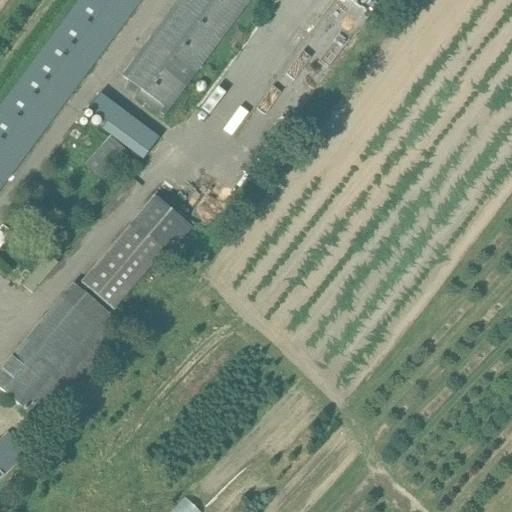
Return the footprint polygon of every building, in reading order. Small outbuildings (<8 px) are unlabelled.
[(79,0),(0,107),(0,188),(138,0),(79,0)] [(248,0),(178,0),(122,76),(140,90),(137,95),(163,115),(248,0)] [(333,0),(317,29),(344,44),(341,49),(355,57),(384,4),(376,0),(333,0)] [(89,121),(153,157),(167,133),(103,97),(89,121)] [(110,135),(88,165),(105,177),(127,147),(110,135)] [(193,229),(155,197),(81,284),(115,312),(166,252),(170,256),(193,229)] [(2,226),(0,229),(0,249),(12,233),(2,226)] [(60,265),(48,257),(23,286),(35,296),(60,265)] [(0,390),(46,429),(129,332),(74,285),(0,372),(0,390)] [(9,434),(0,442),(0,473),(3,477),(27,454),(9,434)] [(199,511),(185,499),(172,511),(199,511)]
